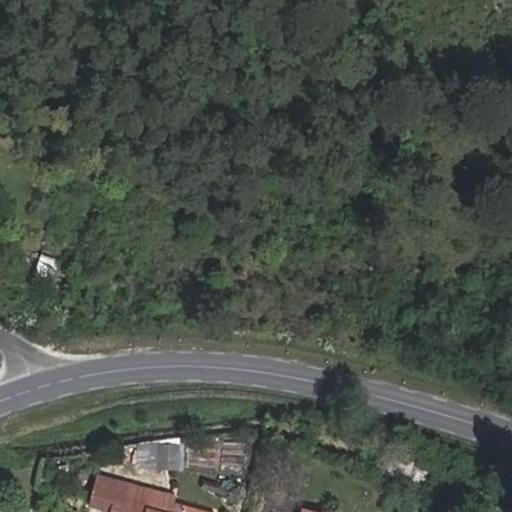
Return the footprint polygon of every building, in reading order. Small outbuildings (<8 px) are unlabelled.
[(181,471),(182,447),(138,446),(137,469),(181,471)] [(400,478),(405,460),(390,456),(385,473),(400,478)] [(419,484),(425,466),(405,460),(400,478),(419,484)] [(110,511),(117,483),(97,478),(89,506),(110,511)] [(205,511),(173,504),(174,499),(117,483),(110,511),(112,511),(205,511)]
